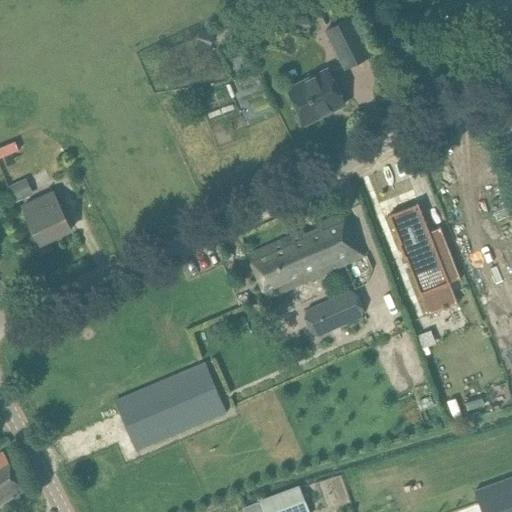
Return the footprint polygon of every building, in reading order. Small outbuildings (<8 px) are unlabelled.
[(511,0),(469,0),(493,40),(511,25),(511,0)] [(313,6),(292,5),(291,23),(312,24),(313,6)] [(256,15),(240,23),(261,65),(277,57),(256,15)] [(326,30),(346,69),(369,58),(350,18),(326,30)] [(287,90),(304,124),(345,104),(328,70),(287,90)] [(460,197),(455,199),(461,214),(485,205),(488,214),(505,208),(501,198),(502,198),(489,164),(472,171),(474,177),(455,184),(460,197)] [(31,178),(11,183),(16,201),(36,195),(31,178)] [(71,231),(53,192),(23,206),(41,245),(71,231)] [(418,204),(389,215),(428,315),(457,304),(449,284),(460,279),(440,228),(429,232),(418,204)] [(248,254),(256,273),(267,299),(365,256),(345,211),(315,225),(317,229),(305,235),(303,230),(248,254)] [(362,317),(350,290),(306,310),(318,336),(362,317)] [(225,411),(205,363),(116,401),(136,449),(225,411)] [(0,503),(6,500),(24,491),(3,452),(0,453),(0,503)] [(511,511),(511,478),(479,490),(486,511),(511,511)] [(308,511),(299,486),(267,499),(231,511),(308,511)]
